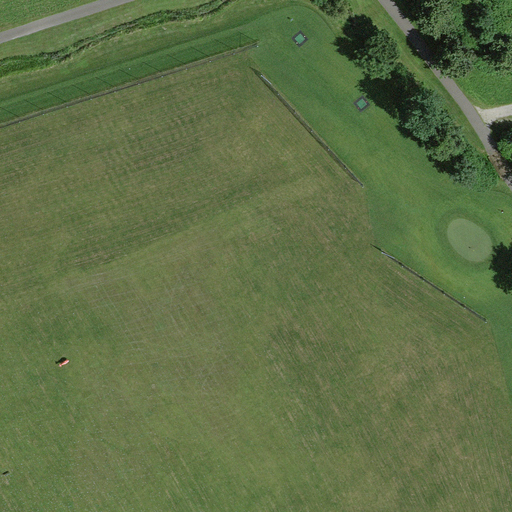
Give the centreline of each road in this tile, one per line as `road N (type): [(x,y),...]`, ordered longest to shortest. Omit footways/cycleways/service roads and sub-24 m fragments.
road 1 (track): [(382,0),(511,178)]
road 2 (track): [(0,42),(134,0)]
